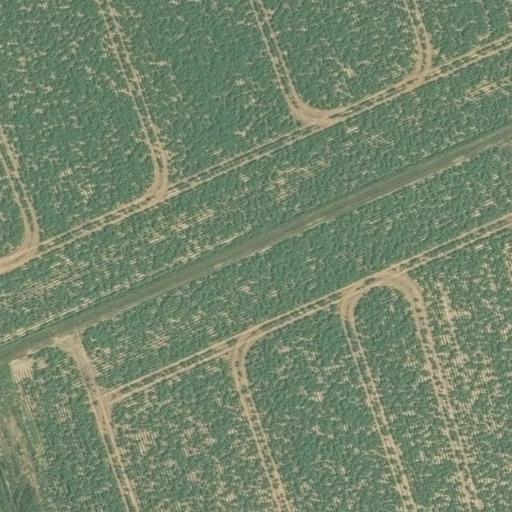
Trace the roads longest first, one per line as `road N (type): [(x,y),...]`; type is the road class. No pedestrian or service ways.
road 1 (track): [(511,128),(274,228),(21,354)]
road 2 (track): [(74,511),(21,354)]
